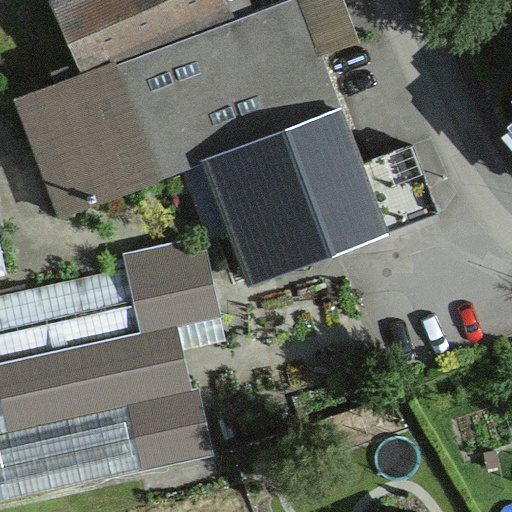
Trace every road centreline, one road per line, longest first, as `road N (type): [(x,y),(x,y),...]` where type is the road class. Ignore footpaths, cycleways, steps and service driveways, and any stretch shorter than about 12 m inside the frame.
road 1 (residential): [(402,0),(460,164),(505,210)]
road 2 (residential): [(349,272),(505,210)]
